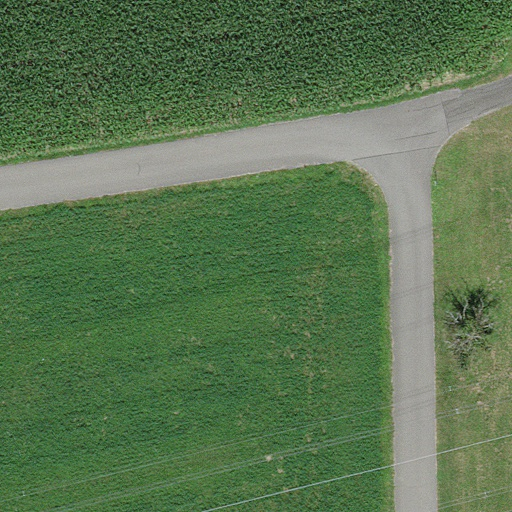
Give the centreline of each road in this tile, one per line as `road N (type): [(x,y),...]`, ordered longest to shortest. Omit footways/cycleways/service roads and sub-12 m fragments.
road 1 (residential): [(0,189),(351,136),(395,174),(407,511)]
road 2 (track): [(372,154),(511,86)]
